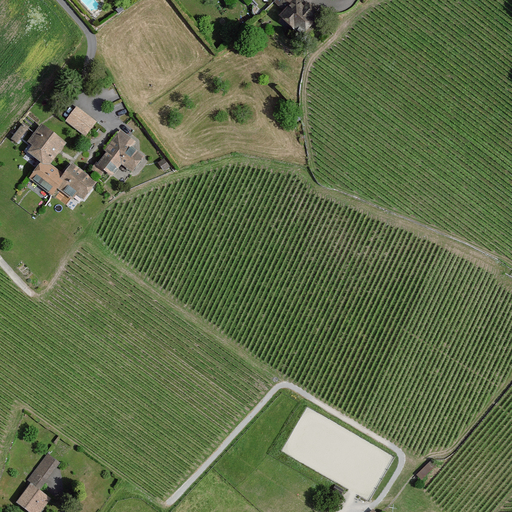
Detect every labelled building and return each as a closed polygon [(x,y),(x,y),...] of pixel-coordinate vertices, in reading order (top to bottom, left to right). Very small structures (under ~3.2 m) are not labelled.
[(273,0),(282,9),(291,0),(273,0)] [(304,8),(300,5),(296,9),(291,4),(280,16),(301,36),(314,22),(311,20),(318,13),(308,4),(304,8)] [(94,124),(75,109),(65,123),(84,137),(94,124)] [(20,143),(29,127),(22,123),(14,140),(20,143)] [(64,145),(42,129),(26,151),(41,162),(48,167),(64,145)] [(134,143),(120,132),(104,152),(106,154),(97,167),(111,178),(121,165),(131,173),(143,158),(130,148),(134,143)] [(164,160),(158,164),(163,172),(169,168),(164,160)] [(48,167),(41,162),(29,179),(50,195),(55,188),(63,178),(61,177),(48,167)] [(70,165),(61,177),(63,178),(55,188),(80,206),(96,184),(70,165)] [(58,463),(46,454),(26,481),(29,483),(38,490),(58,463)] [(38,490),(29,483),(14,502),(27,511),(39,511),(50,499),(38,490)]
